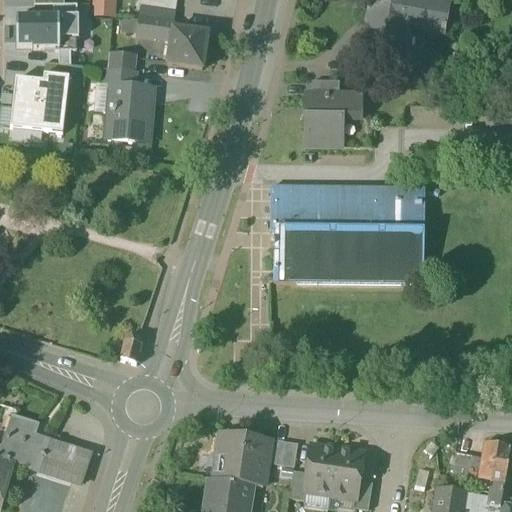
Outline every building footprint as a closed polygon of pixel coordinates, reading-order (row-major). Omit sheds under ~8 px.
[(33,0),(34,8),(52,8),(63,8),(63,0),(33,0)] [(91,0),(91,19),(115,21),(116,0),(91,0)] [(158,0),(140,0),(139,11),(175,16),(177,3),(158,0)] [(371,0),(370,7),(411,16),(410,18),(442,24),(446,24),(449,3),(432,0),(371,0)] [(407,33),(410,18),(411,16),(370,7),(365,26),(371,27),(364,56),(395,62),(401,32),(407,33)] [(53,20),(76,20),(76,8),(63,8),(52,8),(53,20)] [(59,42),(76,42),(78,42),(77,20),(76,20),(53,20),(16,21),(16,51),(31,50),(31,52),(54,52),(59,52),(59,42)] [(136,37),(171,41),(173,31),(174,26),(137,23),(136,37)] [(207,35),(173,31),(171,41),(167,66),(202,71),(207,35)] [(401,32),(395,62),(401,63),(407,33),(401,32)] [(59,52),(54,52),(54,55),(58,55),(58,68),(70,69),(70,55),(76,55),(76,42),(59,42),(59,52)] [(108,58),(107,74),(131,76),(133,60),(108,58)] [(407,86),(435,86),(438,71),(411,65),(407,86)] [(45,66),(43,79),(68,82),(71,82),(72,69),(70,69),(58,68),(45,66)] [(134,76),(131,76),(107,74),(103,73),(101,90),(111,91),(111,90),(132,92),(134,76)] [(35,85),(15,83),(11,111),(9,131),(9,132),(51,136),(54,116),(64,117),(68,82),(43,79),(42,86),(41,98),(34,98),(35,85)] [(42,86),(35,85),(34,98),(41,98),(42,86)] [(311,99),(339,100),(339,85),(311,85),(311,99)] [(96,116),(103,116),(103,112),(109,112),(111,91),(101,90),(98,90),(96,116)] [(111,91),(109,112),(103,112),(103,116),(109,117),(106,142),(147,145),(148,128),(144,128),(147,95),(151,96),(151,93),(132,92),(111,90),(111,91)] [(303,118),(304,118),(311,118),(311,99),(303,99),(303,118)] [(304,150),(340,151),(340,121),(360,121),(361,100),(339,100),(311,99),(311,118),(304,118),(304,150)] [(0,129),(9,131),(11,111),(0,110),(0,113),(0,129)] [(54,116),(51,136),(62,138),(64,117),(54,116)] [(424,193),(403,192),(270,191),(270,236),(274,236),(273,246),(270,246),(270,252),(273,252),(273,287),(423,288),(424,234),(424,193)] [(134,369),(135,369),(140,349),(139,339),(130,338),(125,343),(119,364),(134,369)] [(2,451),(0,450),(0,460),(12,464),(12,465),(38,473),(47,444),(27,437),(31,425),(12,419),(2,451)] [(226,461),(222,485),(251,490),(263,492),(270,444),(222,437),(218,459),(226,461)] [(38,473),(49,477),(51,471),(55,472),(60,453),(57,452),(58,448),(47,444),(38,473)] [(270,468),(281,470),(285,445),(274,444),(270,468)] [(297,447),(285,445),(281,470),(293,472),(297,447)] [(90,457),(58,448),(57,452),(60,453),(55,472),(51,471),(49,477),(80,487),(90,457)] [(477,483),(493,485),(504,487),(510,452),(483,449),(481,462),(477,483)] [(354,504),(355,504),(358,486),(362,458),(311,450),(306,478),(303,496),(305,496),(354,504)] [(451,478),(477,483),(481,462),(454,457),(451,478)] [(218,459),(215,484),(222,485),(226,461),(218,459)] [(0,502),(12,465),(12,464),(0,460),(0,502)] [(288,503),(303,505),(305,496),(303,496),(306,478),(293,476),(289,496),(288,503)] [(247,511),(251,490),(222,485),(215,484),(211,484),(206,511),(247,511)] [(478,501),(463,499),(461,511),(499,511),(500,508),(502,499),(504,487),(493,485),(490,490),(486,509),(476,507),(478,501)] [(352,511),(367,511),(371,488),(358,486),(355,504),(354,504),(352,511)] [(461,511),(463,499),(439,495),(435,511),(461,511)]
